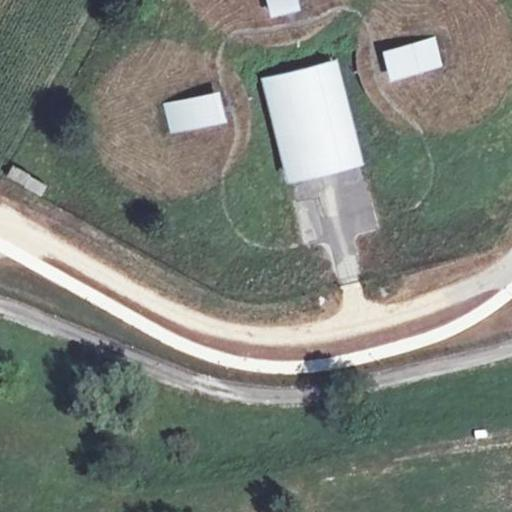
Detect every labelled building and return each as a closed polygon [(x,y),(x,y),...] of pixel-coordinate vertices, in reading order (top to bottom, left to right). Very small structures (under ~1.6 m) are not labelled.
[(0,0),(0,163),(95,0),(0,0)] [(264,0),(267,16),(298,12),(295,0),(264,0)] [(390,75),(440,63),(434,39),(384,51),(390,75)] [(289,176),(356,160),(330,64),(263,81),(289,176)] [(170,132),(220,119),(213,94),(163,106),(170,132)] [(14,165),(7,175),(25,186),(31,176),(31,175),(14,165)] [(47,186),(31,176),(25,186),(41,195),(47,186)]
